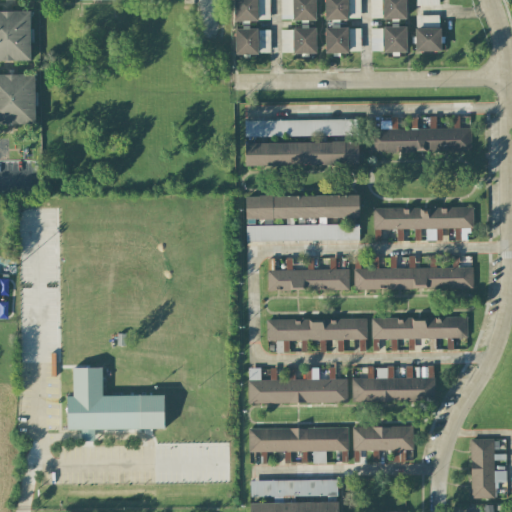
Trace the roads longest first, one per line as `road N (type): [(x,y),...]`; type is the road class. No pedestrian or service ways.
road 1 (residential): [(490,0),(504,46),(507,302),(491,355),(441,453),(439,511)]
road 2 (residential): [(505,79),(240,79)]
